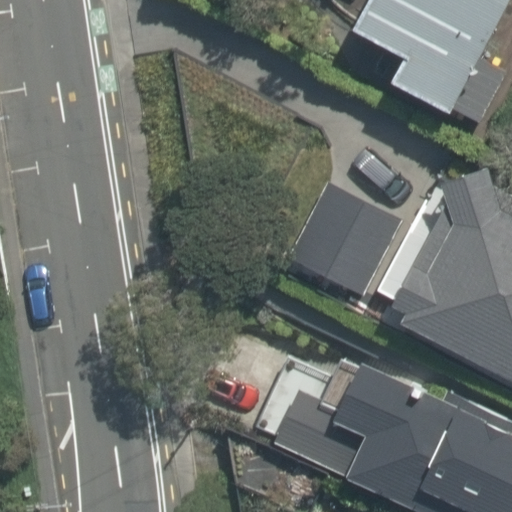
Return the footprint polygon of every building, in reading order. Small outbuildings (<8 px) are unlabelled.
[(358,0),(345,26),(397,53),(385,76),(447,108),(475,53),(503,0),(358,0)] [(507,70),(475,53),(447,108),(479,124),(507,70)] [(361,312),(511,393),(511,203),(441,165),(420,204),(430,209),(396,272),(386,267),(361,312)] [(390,220),(318,181),(279,254),(350,292),(390,220)] [(326,361),(280,341),(242,433),(397,502),(401,494),(442,511),(507,511),(511,501),(511,414),(431,379),(426,392),(331,350),(326,361)]
